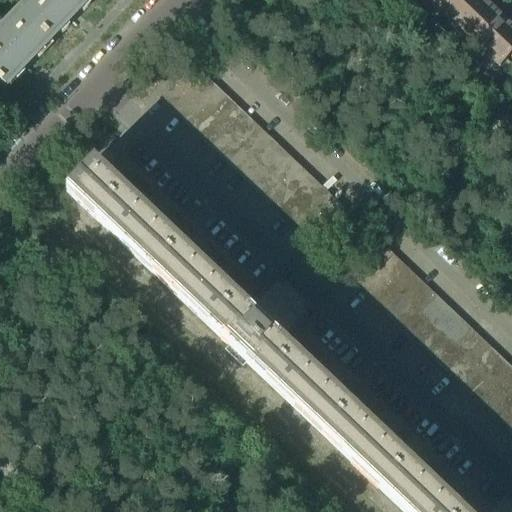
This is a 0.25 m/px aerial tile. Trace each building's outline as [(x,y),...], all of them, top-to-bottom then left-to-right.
[(30,0),(19,11),(50,41),(89,0),(30,0)] [(472,0),(442,0),(435,7),(451,23),(472,0)] [(480,0),(472,0),(451,23),(467,38),(493,11),(480,0)] [(0,82),(5,88),(50,41),(19,11),(0,31),(0,82)] [(420,11),(413,19),(419,25),(427,17),(420,11)] [(493,11),(467,38),(483,53),(509,27),(493,11)] [(436,26),(428,34),(435,40),(442,32),(436,26)] [(511,29),(509,27),(483,53),(499,68),(511,54),(511,29)] [(442,32),(435,40),(441,46),(448,38),(442,32)] [(467,56),(460,64),(466,70),(474,62),(467,56)] [(474,62),(466,70),(472,76),(480,68),(474,62)] [(182,90),(198,73),(189,64),(173,81),(182,90)] [(191,98),(207,81),(198,73),(182,90),(191,98)] [(166,107),(182,90),(173,81),(156,99),(166,107)] [(199,106),(216,89),(207,81),(191,98),(199,106)] [(208,115),(225,97),(216,89),(199,106),(208,115)] [(174,116),(191,98),(182,90),(166,107),(174,116)] [(217,123),(233,106),(225,97),(208,115),(217,123)] [(183,124),(199,106),(191,98),(174,116),(183,124)] [(191,132),(208,115),(199,106),(183,124),(191,132)] [(225,131),(242,114),(233,106),(217,123),(225,131)] [(234,140),(251,122),(242,114),(225,131),(234,140)] [(200,140),(217,123),(208,115),(191,132),(200,140)] [(243,148),(259,130),(251,122),(234,140),(243,148)] [(209,149),(225,131),(217,123),(200,140),(209,149)] [(251,156),(268,139),(259,130),(243,148),(251,156)] [(217,157),(234,140),(225,131),(209,149),(217,157)] [(260,164),(277,147),(268,139),(251,156),(260,164)] [(226,165),(243,148),(234,140),(217,157),(226,165)] [(269,173),(285,155),(277,147),(260,164),(269,173)] [(235,173),(251,156),(243,148),(226,165),(235,173)] [(277,181),(294,164),(285,155),(269,173),(277,181)] [(244,182),(260,164),(251,156),(235,173),(244,182)] [(252,190),(269,173),(260,164),(244,182),(252,190)] [(286,189),(303,172),(294,164),(277,181),(286,189)] [(88,168),(66,191),(101,225),(229,346),(227,347),(223,352),(242,369),(247,363),(351,463),(374,439),(277,348),(243,314),(98,178),(88,168)] [(295,198),(311,180),(303,172),(286,189),(295,198)] [(261,198),(277,181),(269,173),(252,190),(261,198)] [(303,206),(320,188),(311,180),(295,198),(303,206)] [(270,207),(286,189),(277,181),(261,198),(270,207)] [(312,214),(329,197),(320,188),(303,206),(312,214)] [(278,215),(295,198),(286,189),(270,207),(278,215)] [(321,222),(337,205),(329,197),(312,214),(321,222)] [(287,223),(303,206),(295,198),(278,215),(287,223)] [(337,205),(321,222),(330,231),(347,214),(337,205)] [(296,231),(312,214),(303,206),(287,223),(296,231)] [(304,240),(321,222),(312,214),(296,231),(304,240)] [(321,222),(304,240),(313,248),(330,231),(321,222)] [(383,265),(391,256),(373,239),(365,248),(374,256),(383,265)] [(349,282),(374,256),(365,248),(340,274),(349,282)] [(374,256),(349,282),(358,291),(374,274),(383,265),(374,256)] [(383,282),(399,264),(391,256),(383,265),(374,274),(383,282)] [(399,264),(383,282),(392,290),(408,272),(399,264)] [(401,299),(417,281),(408,272),(392,290),(401,299)] [(367,299),(383,282),(374,274),(358,291),(367,299)] [(280,277),(243,314),(277,348),(314,312),(280,277)] [(417,281),(401,299),(409,307),(426,289),(417,281)] [(383,282),(367,299),(375,307),(392,290),(383,282)] [(426,289),(409,307),(418,315),(435,297),(426,289)] [(385,316),(401,299),(392,290),(375,307),(385,316)] [(435,297),(418,315),(427,323),(443,306),(435,297)] [(401,299),(385,316),(393,324),(409,307),(401,299)] [(435,332),(452,314),(443,306),(427,323),(435,332)] [(409,307),(393,324),(402,332),(418,315),(409,307)] [(452,314),(435,332),(444,340),(461,322),(452,314)] [(418,315),(402,332),(410,340),(427,323),(418,315)] [(461,322),(444,340),(453,348),(469,331),(461,322)] [(419,349),(435,332),(427,323),(410,340),(419,349)] [(469,331),(453,348),(461,356),(478,339),(469,331)] [(435,332),(419,349),(428,357),(444,340),(435,332)] [(470,365),(487,347),(478,339),(461,356),(470,365)] [(444,340),(428,357),(436,365),(453,348),(444,340)] [(487,347),(470,365),(479,373),(495,355),(487,347)] [(453,348),(436,365),(445,374),(461,356),(453,348)] [(495,355),(479,373),(487,381),(504,364),(495,355)] [(454,382),(470,365),(461,356),(445,374),(454,382)] [(511,371),(504,364),(487,381),(496,389),(511,372),(511,371)] [(470,365),(454,382),(462,390),(479,373),(470,365)] [(511,372),(496,389),(505,397),(511,389),(511,372)] [(479,373),(462,390),(471,398),(487,381),(479,373)] [(487,381),(471,398),(479,406),(496,389),(487,381)] [(496,389),(479,406),(488,415),(505,397),(496,389)] [(511,404),(505,397),(488,415),(497,423),(511,407),(511,404)] [(506,432),(511,425),(511,407),(497,423),(506,432)] [(449,511),(374,439),(351,463),(403,511),(449,511)] [(511,511),(511,497),(507,493),(489,511),(511,511)]
